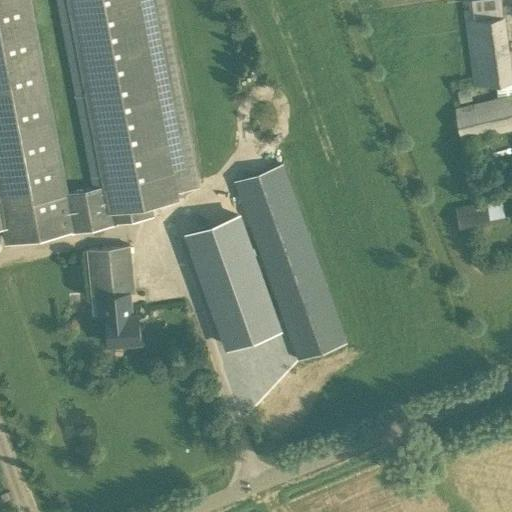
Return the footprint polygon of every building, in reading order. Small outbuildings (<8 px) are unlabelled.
[(153,214),(151,204),(179,199),(177,190),(196,186),(162,0),(0,0),(0,197),(8,240),(72,229),(72,230),(117,222),(117,221),(153,214)] [(462,0),(472,85),(495,82),(497,97),(453,108),(461,141),(511,128),(511,93),(511,94),(500,0),(462,0)] [(234,179),(299,357),(348,340),(284,162),(234,179)] [(490,223),(490,221),(485,200),(474,203),(455,207),(460,229),(490,223)] [(275,329),(234,215),(186,232),(226,346),(275,329)] [(142,339),(139,313),(130,314),(128,292),(135,291),(131,243),(88,247),(93,295),(104,294),(109,342),(142,339)]
